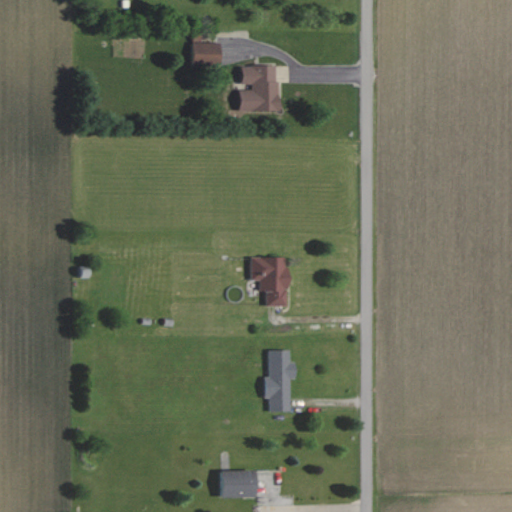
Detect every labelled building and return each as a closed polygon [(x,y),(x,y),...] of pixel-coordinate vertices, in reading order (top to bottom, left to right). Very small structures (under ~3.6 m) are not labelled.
[(219,41),(198,42),(197,33),(190,33),(191,65),(220,64),(219,41)] [(277,109),(276,64),(240,65),(241,83),(250,83),(250,88),(238,89),(239,111),(277,109)] [(264,305),(286,305),(286,256),(249,256),(249,279),(258,279),(258,290),(264,290),(264,305)] [(289,411),(289,378),(295,378),(295,361),(289,361),(289,349),(267,349),(267,375),(263,375),(263,397),(268,397),(268,411),(289,411)] [(255,496),(255,469),(219,469),(219,497),(255,496)]
